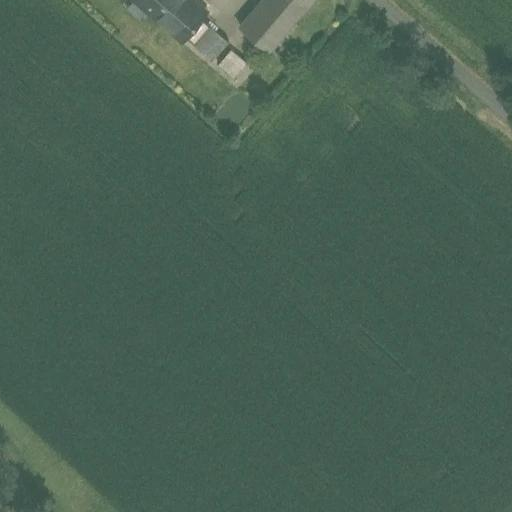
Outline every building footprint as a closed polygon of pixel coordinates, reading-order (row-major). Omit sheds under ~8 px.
[(215,7),(206,0),(137,0),(186,41),(192,34),(206,18),(215,7)] [(264,0),(243,25),(274,51),(317,0),(264,0)] [(206,18),(192,34),(203,43),(217,26),(206,18)] [(217,26),(203,43),(200,46),(218,61),(234,41),(217,26)] [(236,48),(222,65),(239,79),(253,62),(236,48)]
